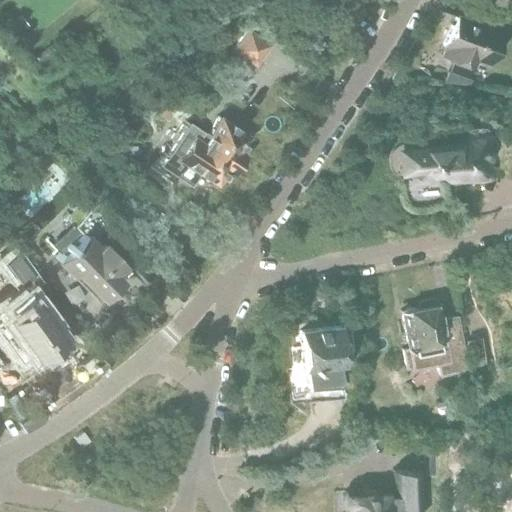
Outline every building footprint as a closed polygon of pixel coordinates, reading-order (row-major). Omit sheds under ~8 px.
[(499,32),(454,16),(443,46),(447,47),(444,56),(463,63),(466,54),(488,62),(499,32)] [(253,66),(269,42),(268,42),(268,43),(246,28),(231,49),(253,64),(252,65),(253,66)] [(152,106),(164,116),(183,94),(171,83),(152,106)] [(174,172),(182,178),(192,185),(200,173),(215,183),(225,168),(229,171),(242,152),(238,149),(248,135),(218,114),(201,140),(194,136),(198,129),(188,122),(167,154),(178,162),(177,164),(179,165),(174,172)] [(475,175),(477,175),(479,175),(481,174),(485,174),(486,173),(487,172),(487,171),(486,159),(486,158),(490,155),(491,149),(490,144),(486,141),(480,139),(475,141),(472,145),(471,148),(413,151),(407,158),(408,166),(415,171),(431,169),(431,172),(432,174),(433,175),(434,175),(435,175),(435,174),(448,173),(448,176),(449,177),(450,178),(451,178),(465,176),(467,176),(468,175),(468,173),(468,172),(474,171),(474,173),(474,174),(475,175)] [(116,268),(121,263),(101,242),(114,229),(92,208),(90,210),(82,202),(65,219),(81,234),(70,244),(68,243),(64,247),(66,248),(56,258),(57,259),(60,256),(73,269),(69,273),(95,299),(99,295),(101,298),(103,296),(106,298),(114,290),(111,287),(119,280),(110,271),(114,266),(116,268)] [(156,205),(149,215),(168,228),(174,217),(156,205)] [(400,310),(407,346),(405,346),(405,348),(401,349),(404,365),(410,364),(410,366),(435,362),(437,374),(465,370),(456,316),(439,319),(436,304),(432,304),(431,298),(419,301),(420,307),(400,310)] [(37,302),(0,329),(0,334),(19,361),(31,352),(33,355),(59,336),(47,321),(49,319),(37,302)] [(298,330),(303,366),(308,401),(343,396),(338,361),(340,361),(338,347),(348,345),(345,324),(335,325),(298,330)] [(471,365),(485,362),(479,337),(465,340),(471,365)] [(315,438),(317,450),(342,446),(340,434),(315,438)] [(345,489),(342,493),(342,500),(345,504),(345,511),(384,511),(385,511),(394,511),(393,511),(417,511),(417,468),(393,469),(393,493),(385,493),(384,488),(345,489)]
